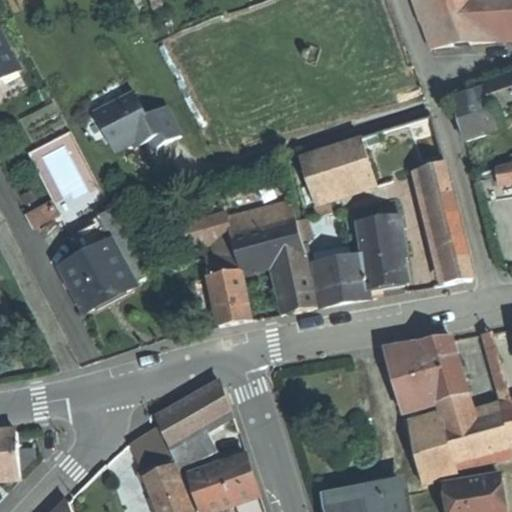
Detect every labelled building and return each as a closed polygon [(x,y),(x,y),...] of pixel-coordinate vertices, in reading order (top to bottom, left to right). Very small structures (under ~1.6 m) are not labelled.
[(511,0),(413,0),(430,49),(511,41),(511,0)] [(0,82),(20,71),(0,33),(0,82)] [(503,132),(497,115),(511,109),(511,77),(486,86),(491,99),(458,109),(466,143),(503,132)] [(134,96),(95,117),(115,155),(133,146),(148,138),(151,143),(155,152),(180,138),(165,110),(146,120),(134,96)] [(148,138),(133,146),(136,151),(151,143),(148,138)] [(333,215),(329,203),(376,189),(362,141),(301,160),(319,219),(333,215)] [(511,165),(498,170),(500,186),(511,184),(511,165)] [(473,277),(446,167),(424,174),(449,285),(472,281),(473,277)] [(33,228),(64,211),(57,198),(26,215),(33,228)] [(307,257),(302,241),(299,226),(292,200),(226,218),(232,238),(213,242),(218,257),(208,260),(219,328),(236,325),(253,322),(244,274),(278,265),(290,315),(318,310),(305,258),(307,257)] [(96,220),(98,224),(134,285),(147,278),(109,213),(96,220)] [(365,261),(371,293),(391,290),(408,287),(397,220),(359,226),(365,261)] [(112,300),(135,287),(134,285),(98,224),(66,243),(77,262),(62,271),(87,314),(112,300)] [(302,241),(312,238),(308,224),(299,226),(302,241)] [(372,300),(371,293),(365,261),(315,269),(322,308),(347,304),(372,300)] [(0,336),(18,329),(0,283),(0,336)] [(411,434),(423,486),(464,475),(462,469),(511,454),(511,404),(493,334),(485,336),(502,408),(475,416),(444,425),(411,434)] [(470,396),(454,341),(426,346),(391,351),(408,413),(439,405),(470,396)] [(176,449),(206,432),(234,416),(226,390),(218,386),(157,420),(171,452),(176,449)] [(470,396),(439,405),(444,425),(475,416),(470,396)] [(160,467),(172,461),(158,428),(131,445),(144,474),(160,467)] [(180,457),(184,466),(215,453),(206,432),(176,449),(180,457)] [(0,480),(22,478),(18,434),(0,435),(0,480)] [(58,448),(48,456),(53,461),(62,452),(58,448)] [(175,460),(180,457),(176,449),(171,452),(175,460)] [(180,457),(175,460),(179,468),(184,466),(180,457)] [(190,477),(202,511),(219,511),(261,497),(254,479),(247,457),(190,477)] [(163,475),(175,469),(172,461),(160,467),(163,475)] [(193,511),(175,469),(163,475),(147,482),(155,500),(160,511),(193,511)] [(506,511),(501,478),(447,487),(450,511),(506,511)] [(411,511),(408,493),(328,509),(328,511),(411,511)] [(73,511),(70,503),(60,511),(73,511)]
